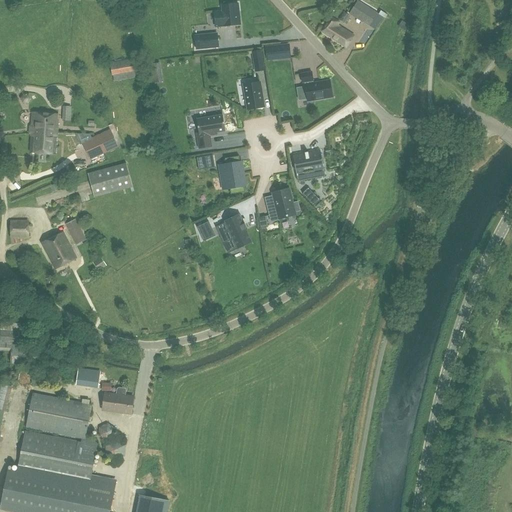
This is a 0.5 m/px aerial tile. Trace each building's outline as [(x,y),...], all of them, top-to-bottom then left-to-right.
[(377,13),(358,1),(350,14),(369,26),(377,13)] [(214,12),(216,27),(240,24),(239,24),(236,4),(238,4),(238,3),(221,5),(222,11),(214,12)] [(349,16),(344,13),(340,20),(345,23),(349,16)] [(322,31),(346,47),(353,35),(337,24),(338,22),(331,17),(322,31)] [(193,36),(195,49),(218,46),(217,33),(193,36)] [(279,59),(278,46),(266,47),(267,60),(279,59)] [(263,65),(261,51),(252,52),(254,66),(263,65)] [(135,58),(111,62),(113,74),(137,70),(135,58)] [(152,83),(153,83),(163,82),(160,63),(149,65),(151,78),(152,83)] [(301,74),(302,82),(305,82),(305,84),(307,101),(333,97),(330,80),(313,83),(313,81),(312,72),(301,74)] [(260,82),(244,85),(245,93),(248,110),(249,109),(264,107),(260,82)] [(33,112),(30,152),(55,154),(58,114),(33,112)] [(212,147),(210,136),(218,135),(217,132),(225,131),(223,115),(197,119),(199,133),(196,133),(199,149),(212,147)] [(118,148),(111,131),(84,144),(91,160),(118,148)] [(84,143),(93,139),(91,134),(75,134),(81,145),(84,143)] [(320,151),(293,156),(297,182),(325,177),(320,151)] [(226,164),(219,165),(223,190),(230,189),(231,194),(245,192),(244,186),(246,186),(242,161),(240,162),(239,156),(225,158),(226,164)] [(88,174),(94,198),(132,187),(125,163),(88,174)] [(320,199),(308,187),(303,193),(314,205),(320,199)] [(289,189),(272,193),(273,196),(265,198),(270,215),(277,213),(279,219),(296,215),(295,212),(300,211),(298,202),(293,203),(289,189)] [(238,227),(232,216),(229,218),(230,218),(224,221),(224,223),(216,227),(217,230),(218,230),(223,242),(232,238),(237,249),(253,242),(246,229),(245,229),(243,225),(238,227)] [(261,229),(266,228),(268,227),(266,217),(258,219),(261,229)] [(76,219),(66,224),(76,244),(84,240),(80,233),(82,232),(76,219)] [(11,221),(10,237),(28,237),(28,221),(11,221)] [(212,228),(209,221),(197,227),(204,241),(205,240),(205,239),(214,235),(211,229),(212,228)] [(42,243),(56,269),(77,258),(63,232),(42,243)] [(98,270),(106,265),(101,257),(93,262),(98,270)] [(1,314),(0,338),(0,353),(21,354),(23,315),(1,314)] [(92,371),(90,385),(98,386),(100,372),(92,371)] [(4,377),(2,384),(0,383),(0,422),(2,411),(6,411),(14,379),(4,377)] [(103,410),(131,414),(133,396),(105,392),(103,410)] [(110,511),(117,480),(92,475),(98,440),(85,437),(92,405),(33,393),(26,427),(81,439),(81,442),(25,431),(17,470),(8,468),(0,507),(0,509),(14,511),(110,511)] [(108,434),(108,454),(128,453),(128,442),(123,442),(123,434),(108,434)]
